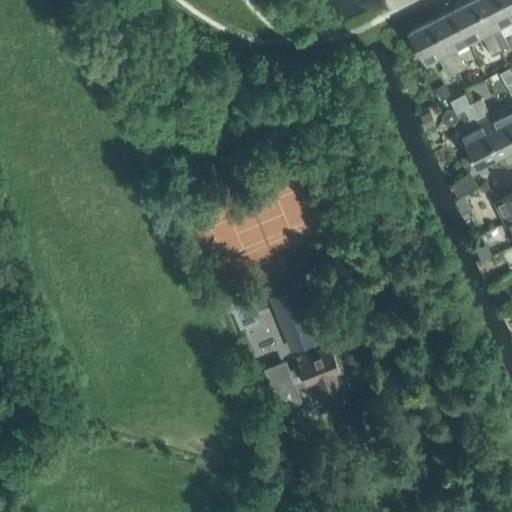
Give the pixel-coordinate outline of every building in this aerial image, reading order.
[(500,48),(475,0),(468,0),(453,8),(470,41),(482,35),(492,53),(500,48)] [(511,19),(511,17),(503,0),(475,0),(500,48),(509,44),(500,26),(511,19)] [(511,0),(503,0),(511,17),(511,0)] [(470,41),(453,8),(431,19),(457,70),(466,66),(457,48),(470,41)] [(457,70),(431,19),(409,30),(426,63),(439,57),(448,75),(457,70)] [(511,81),(507,84),(511,93),(511,103),(503,108),(511,125),(511,81)] [(434,88),(440,99),(449,95),(443,83),(434,88)] [(498,152),(473,101),(470,103),(464,92),(451,99),(457,111),(465,108),(473,123),(456,132),(455,136),(459,144),(463,145),(466,143),(477,163),(498,152)] [(511,145),(511,125),(503,108),(491,114),(481,97),(473,101),(498,152),(511,145)] [(419,116),(425,129),(435,123),(429,111),(419,116)] [(506,221),(511,217),(511,189),(495,199),(506,221)] [(319,338),(297,285),(269,296),(291,350),(319,338)] [(337,371),(323,376),(313,353),(297,360),(305,378),(284,387),(287,396),(302,390),(313,418),(347,404),(342,390),(344,389),(337,371)]
